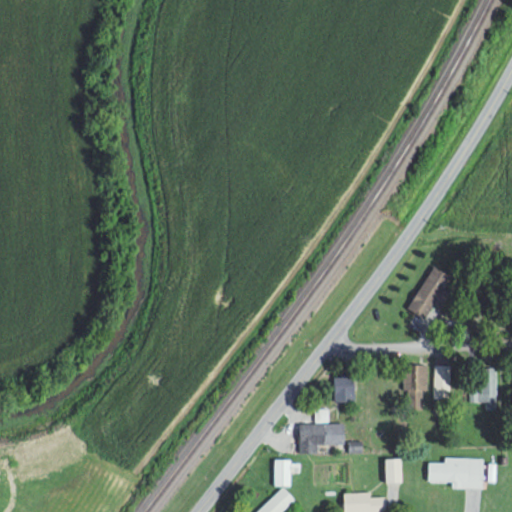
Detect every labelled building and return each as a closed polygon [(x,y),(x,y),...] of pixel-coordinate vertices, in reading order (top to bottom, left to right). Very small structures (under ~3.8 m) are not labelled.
[(408,308),(430,320),(455,277),(433,265),(408,308)] [(425,408),(425,363),(405,363),(405,408),(425,408)] [(450,363),(434,363),(434,397),(450,397),(450,363)] [(496,400),(496,367),(482,367),(482,385),(470,385),(470,400),(496,400)] [(355,400),(355,375),(334,375),(334,400),(355,400)] [(318,452),(318,443),(345,443),(345,422),(299,422),(299,452),(318,452)] [(483,457),(445,456),(445,461),(428,461),(428,480),(453,481),(453,487),(483,487),(483,457)] [(274,459),(274,484),(293,484),(293,464),(291,464),(291,459),(274,459)] [(386,481),(395,481),(395,479),(400,479),(400,459),(386,459),(386,481)] [(279,511),(294,498),(282,486),(256,511),(279,511)] [(370,491),(344,491),(343,511),(384,511),(384,495),(370,495),(370,491)]
